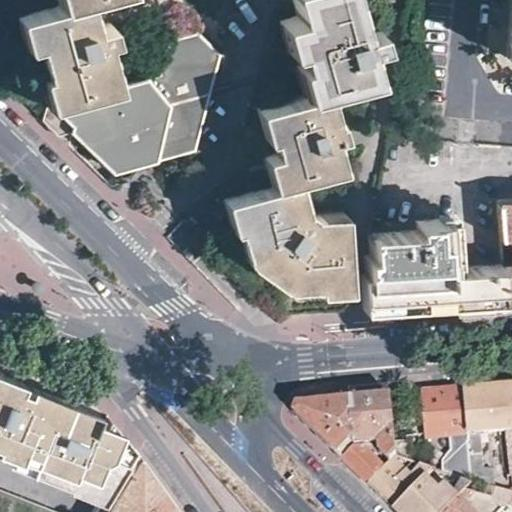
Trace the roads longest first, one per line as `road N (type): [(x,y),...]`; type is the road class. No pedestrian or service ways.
road 1 (residential): [(124,260),(218,171),(269,0)]
road 2 (secondary): [(0,198),(151,355)]
road 3 (tertiary): [(511,347),(306,363)]
road 4 (residential): [(108,346),(135,410),(206,511)]
road 5 (secondary): [(124,260),(0,140)]
road 6 (secondary): [(151,355),(259,479)]
road 7 (residential): [(467,0),(459,103),(511,108)]
road 8 (secondary): [(364,511),(266,408)]
road 9 (secondary): [(222,357),(124,260)]
